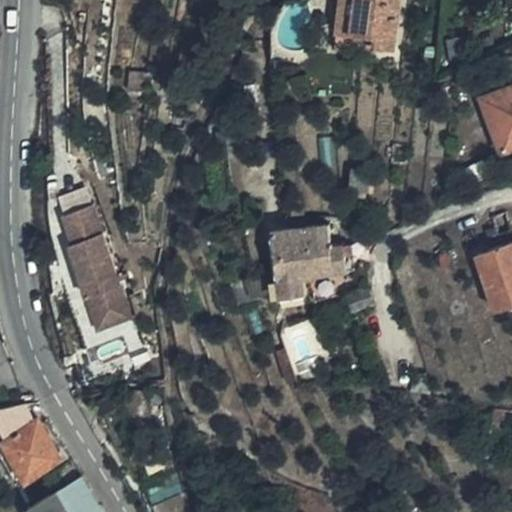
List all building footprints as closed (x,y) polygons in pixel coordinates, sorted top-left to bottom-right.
[(356,15),(354,32),(376,36),(375,45),(398,47),(403,0),(342,0),(341,12),(356,15)] [(339,30),(354,32),(356,15),(341,12),(339,30)] [(352,50),(354,32),(339,30),(337,46),(352,50)] [(151,92),(153,71),(132,68),(130,88),(151,92)] [(259,100),(259,81),(244,82),(245,101),(259,100)] [(511,88),(481,99),(499,155),(511,150),(511,88)] [(369,191),(371,169),(357,168),(354,189),(369,191)] [(308,224),(307,217),(306,207),(293,208),(293,211),(295,225),(308,224)] [(312,244),(334,243),(332,222),(310,224),(312,244)] [(310,224),(308,224),(295,225),(277,227),(285,278),(303,275),(300,246),(312,244),(310,224)] [(350,269),(346,243),(334,243),(312,244),(300,246),(303,275),(285,278),(285,285),(286,293),(310,291),(309,275),(350,269)] [(51,250),(65,329),(99,322),(85,244),(51,250)] [(511,306),(511,246),(475,259),(495,313),(511,306)] [(272,268),(258,272),(234,280),(243,301),(278,287),(272,268)] [(352,292),(357,309),(376,304),(370,286),(352,292)] [(99,322),(65,329),(67,336),(101,330),(99,322)] [(415,386),(417,366),(400,362),(396,384),(415,386)] [(120,388),(91,392),(99,409),(123,403),(120,388)] [(164,402),(166,397),(165,395),(163,393),(161,392),(157,392),(155,393),(152,397),(153,400),(155,403),(161,405),(164,402)] [(63,454),(39,415),(34,416),(28,401),(0,405),(0,418),(8,433),(4,435),(27,475),(63,454)] [(508,420),(509,411),(496,409),(494,424),(507,425),(508,420)] [(168,464),(158,440),(143,446),(154,470),(168,464)] [(84,473),(75,458),(61,465),(69,481),(84,473)] [(107,511),(84,473),(69,481),(31,502),(35,511),(107,511)] [(190,511),(182,492),(158,502),(162,511),(190,511)]
